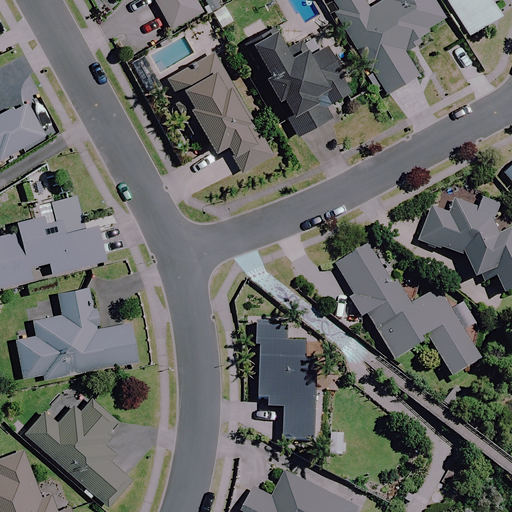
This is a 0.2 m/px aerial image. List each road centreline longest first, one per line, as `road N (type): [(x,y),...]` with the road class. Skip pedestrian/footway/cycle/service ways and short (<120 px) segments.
road 1 (residential): [(184,255),(310,211),(511,95)]
road 2 (residential): [(184,255),(45,0)]
road 3 (residential): [(183,511),(199,376),(184,255)]
